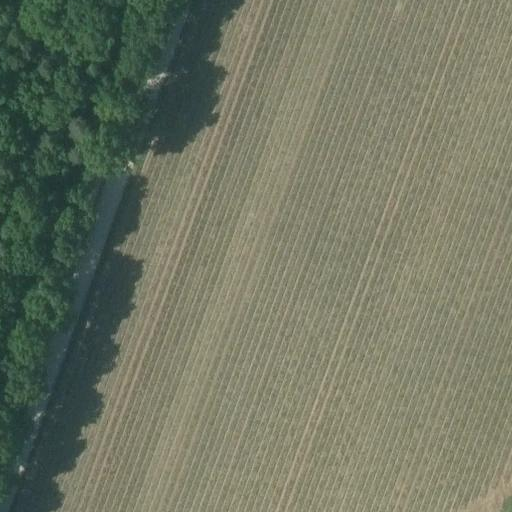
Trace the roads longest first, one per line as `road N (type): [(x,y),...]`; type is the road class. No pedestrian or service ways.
road 1 (unclassified): [(0,500),(179,0)]
road 2 (track): [(0,365),(129,0)]
